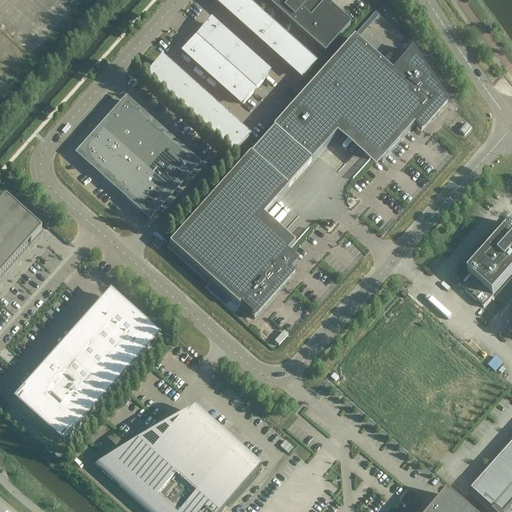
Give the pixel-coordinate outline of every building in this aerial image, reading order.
[(244,0),(216,0),(303,78),(316,64),(244,0)] [(315,0),(262,0),(324,55),(347,28),(315,0)] [(208,25),(184,52),(243,105),(267,77),(208,25)] [(354,39),(273,130),(311,164),(343,128),(382,163),(426,114),(433,121),(446,105),(412,52),(392,74),(354,39)] [(247,141),(159,62),(147,76),(235,154),(247,141)] [(112,117),(114,119),(104,130),(102,128),(78,156),(90,167),(92,165),(103,175),(101,177),(114,188),(115,186),(127,196),(125,198),(149,219),(163,204),(162,203),(172,192),(173,193),(197,166),(185,155),(184,156),(172,146),(174,145),(161,134),(160,135),(149,125),(150,124),(126,102),(112,117)] [(464,137),(472,129),(466,124),(459,132),(464,137)] [(250,156),(169,246),(239,308),(240,307),(255,320),(289,281),(285,278),(295,267),(284,258),(287,254),(256,226),(288,190),(250,156)] [(0,283),(30,250),(28,248),(31,244),(33,246),(44,234),(5,198),(0,203),(0,283)] [(511,226),(468,276),(493,298),(511,276),(511,226)] [(157,239),(152,244),(158,250),(163,245),(157,239)] [(81,422),(156,339),(133,318),(126,326),(103,306),(36,381),(34,380),(19,396),(68,440),(83,423),(81,422)] [(96,467),(146,511),(223,511),(258,474),(191,414),(150,460),(131,448),(96,467)] [(511,446),(472,491),(495,511),(511,511),(511,446)] [(466,511),(448,496),(435,511),(466,511)]
